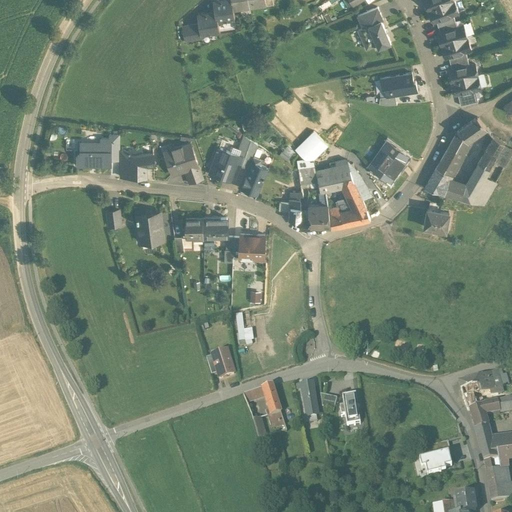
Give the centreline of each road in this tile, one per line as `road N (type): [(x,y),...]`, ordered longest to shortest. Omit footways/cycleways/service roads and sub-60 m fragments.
road 1 (residential): [(311,246),(388,216),(435,152),(438,89),(406,0)]
road 2 (residential): [(19,188),(70,184),(223,200),(311,246)]
road 3 (tertiary): [(95,442),(28,290),(19,188)]
road 4 (residential): [(95,442),(324,359)]
road 5 (tertiary): [(19,188),(44,75),(86,0)]
road 6 (residential): [(488,511),(479,457),(442,379)]
road 7 (residential): [(324,359),(442,379)]
